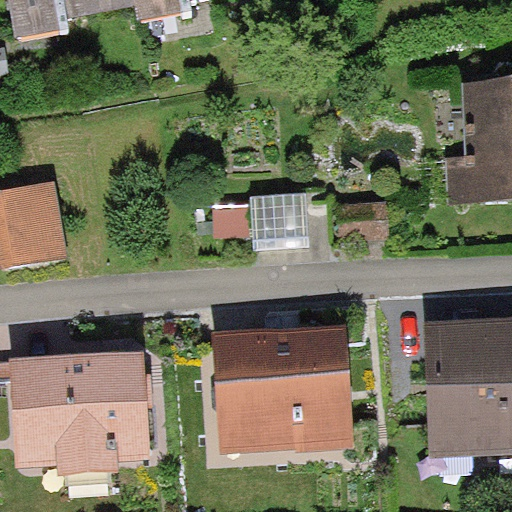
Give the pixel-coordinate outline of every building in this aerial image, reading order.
[(12,0),(20,44),(71,36),(70,28),(139,16),(136,0),(12,0)] [(243,0),(136,0),(139,16),(142,33),(199,23),(196,8),(243,0)] [(511,92),(469,95),(474,208),(511,206),(511,92)] [(297,190),(252,192),(254,242),(299,241),(297,190)] [(53,201),(0,208),(0,245),(4,273),(62,265),(53,201)] [(389,213),(342,215),(344,244),(391,242),(389,213)] [(343,348),(217,357),(224,460),(350,451),(343,348)] [(511,348),(432,352),(439,463),(511,460),(511,348)] [(148,367),(13,374),(18,475),(66,473),(67,488),(118,486),(118,471),(153,469),(148,367)]
